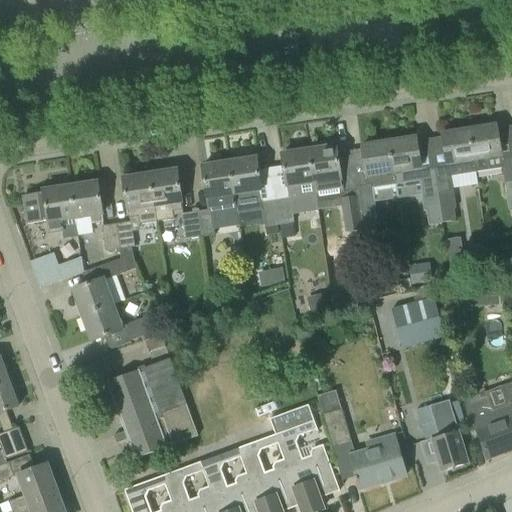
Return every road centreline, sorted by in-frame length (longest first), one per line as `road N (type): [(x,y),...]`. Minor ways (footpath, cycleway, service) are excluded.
road 1 (residential): [(0,148),(511,72)]
road 2 (residential): [(100,511),(0,236)]
